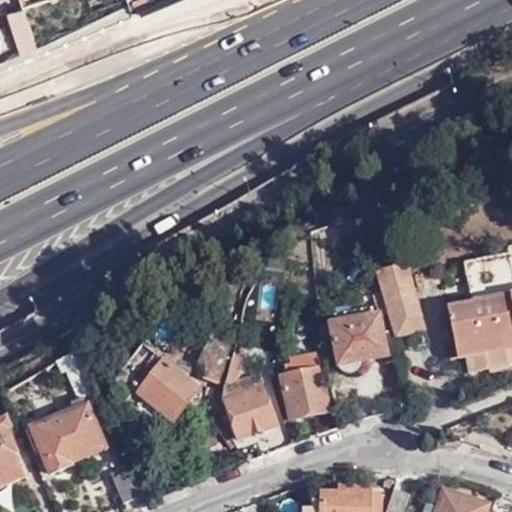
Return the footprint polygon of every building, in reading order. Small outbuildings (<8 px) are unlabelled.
[(38,46),(24,8),(5,14),(19,55),(38,46)] [(459,265),(468,306),(445,311),(456,363),(464,362),(467,373),(487,370),(489,374),(511,368),(511,247),(504,250),(505,255),(459,265)] [(405,268),(372,278),(377,294),(384,312),(394,339),(421,332),(405,268)] [(384,312),(377,294),(370,296),(375,314),(384,312)] [(374,326),(371,316),(334,322),(336,333),(330,334),(336,367),(341,374),(349,376),(355,374),(360,368),(361,362),(386,358),(380,325),(374,326)] [(236,348),(212,338),(202,367),(208,369),(203,381),(219,388),(236,348)] [(116,383),(132,394),(162,417),(172,424),(197,391),(142,349),(116,383)] [(321,369),(317,352),(283,362),(284,368),(278,370),(280,380),(276,382),(287,423),(327,411),(316,371),(321,369)] [(93,393),(77,356),(65,363),(79,399),(93,393)] [(244,367),(233,363),(220,400),(237,442),(274,427),(257,379),(238,387),(237,385),(244,367)] [(162,417),(132,394),(124,404),(155,427),(162,417)] [(104,448),(85,406),(30,430),(49,474),(70,466),(69,463),(104,448)] [(0,487),(23,478),(14,455),(16,454),(8,432),(10,430),(7,421),(0,423),(0,487)] [(135,498),(124,470),(110,475),(122,503),(135,498)] [(302,511),(380,511),(381,488),(343,486),(343,493),(320,492),(319,500),(312,500),(312,510),(303,509),(302,511)] [(393,490),(385,511),(401,511),(407,495),(393,490)] [(486,511),(488,505),(444,490),(438,507),(426,503),(422,511),(486,511)]
